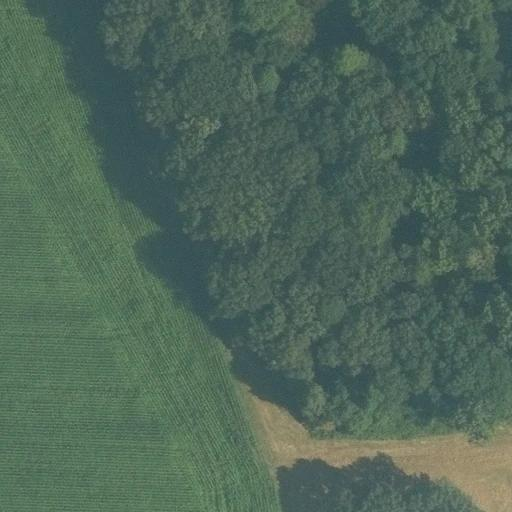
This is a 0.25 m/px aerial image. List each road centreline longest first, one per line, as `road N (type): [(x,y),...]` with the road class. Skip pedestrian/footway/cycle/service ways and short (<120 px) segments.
road 1 (track): [(0,463),(511,430)]
road 2 (track): [(438,0),(511,271)]
